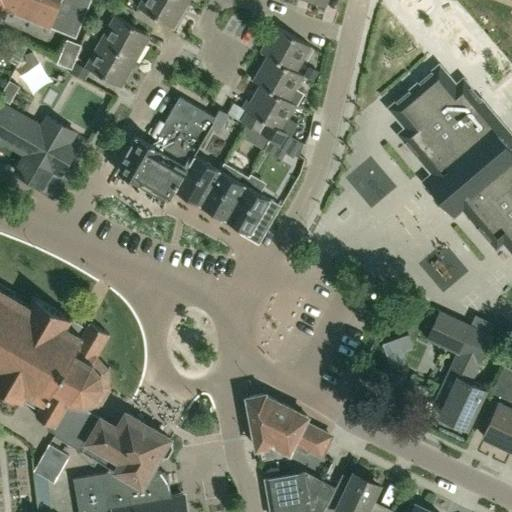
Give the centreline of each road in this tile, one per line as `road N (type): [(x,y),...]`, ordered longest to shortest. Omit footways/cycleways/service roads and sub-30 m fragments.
road 1 (residential): [(77,231),(170,45),(225,74),(238,51),(198,29),(215,0)]
road 2 (residential): [(230,323),(310,193),(351,35)]
road 3 (unclassified): [(511,498),(240,358)]
road 4 (unclassified): [(230,323),(218,299),(97,226),(77,231)]
road 5 (residential): [(240,358),(224,394),(253,511)]
